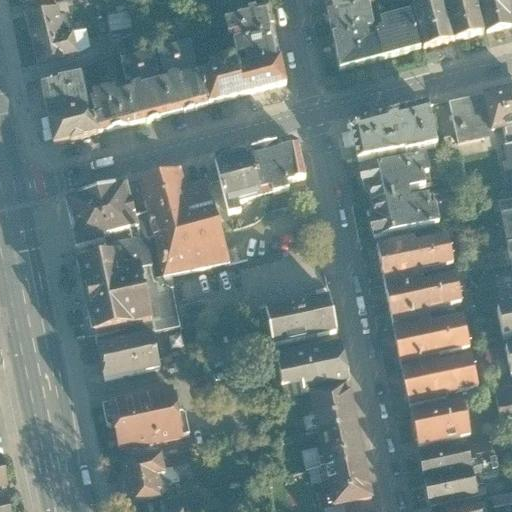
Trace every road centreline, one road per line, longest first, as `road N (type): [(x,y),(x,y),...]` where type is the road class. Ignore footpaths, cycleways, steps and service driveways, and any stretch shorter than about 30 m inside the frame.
road 1 (residential): [(307,118),(392,511)]
road 2 (tertiary): [(2,195),(67,511)]
road 3 (residential): [(307,118),(2,195)]
road 4 (residential): [(511,62),(307,118)]
road 5 (residential): [(307,118),(284,0)]
